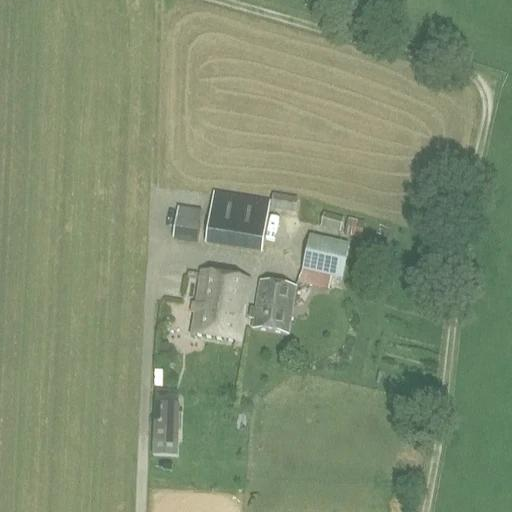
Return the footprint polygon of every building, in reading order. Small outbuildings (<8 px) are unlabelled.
[(271,202),(291,200),(289,187),(270,190),(271,202)] [(200,246),(204,216),(180,213),(175,243),(200,246)] [(303,272),(342,281),(350,247),(310,238),(303,272)] [(244,319),(254,321),(256,311),(246,309),(251,282),(202,274),(192,337),(240,345),(244,319)] [(256,311),(254,321),(253,331),(288,336),(296,288),(260,283),(256,311)]
